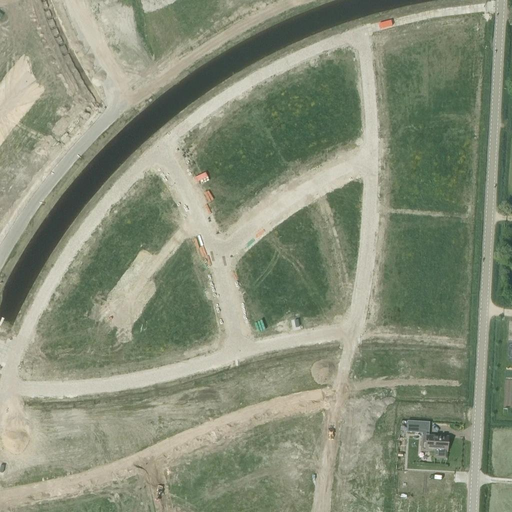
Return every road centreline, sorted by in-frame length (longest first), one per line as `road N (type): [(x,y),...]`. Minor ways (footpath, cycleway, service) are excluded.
road 1 (unclassified): [(471,511),(500,6)]
road 2 (residential): [(146,456),(339,393),(317,511)]
road 3 (residential): [(369,158),(358,332),(238,354)]
road 4 (residential): [(14,350),(71,244),(158,150)]
road 5 (residential): [(238,354),(107,388),(3,390)]
road 6 (residential): [(158,150),(236,89),(361,34)]
road 7 (residential): [(121,106),(206,45),(298,0)]
road 8 (residential): [(121,106),(62,162),(0,250)]
road 9 (residential): [(213,258),(279,204),(369,158)]
road 10 (residential): [(0,497),(146,456)]
road 11 (residential): [(361,34),(500,6)]
road 12 (residential): [(361,34),(369,158)]
road 13 (residential): [(158,150),(187,192),(213,258)]
